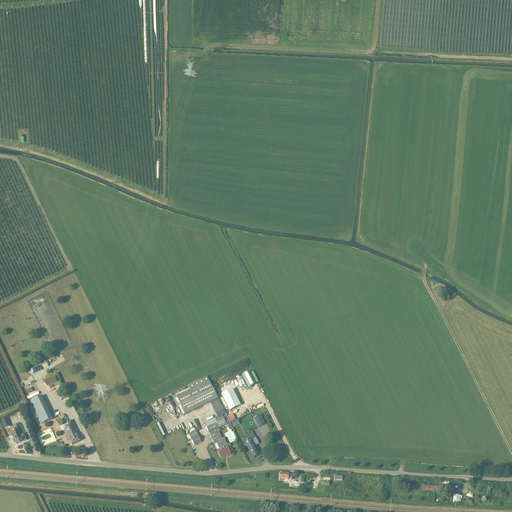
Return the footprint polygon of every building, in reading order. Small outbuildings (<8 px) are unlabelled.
[(56,376),(45,380),(48,386),(59,381),(56,376)] [(192,390),(178,396),(186,414),(211,403),(219,418),(205,424),(215,445),(217,444),(220,450),(217,451),(220,459),(225,457),(231,455),(230,452),(232,451),(229,445),(227,446),(224,439),(222,440),(218,432),(220,431),(219,429),(229,424),(207,377),(189,385),(189,386),(190,385),(192,390)] [(222,396),(229,412),(240,407),(232,391),(222,396)] [(30,402),(41,424),(53,419),(42,396),(30,402)] [(265,424),(260,415),(254,419),(258,428),(265,424)] [(7,418),(1,421),(3,425),(5,429),(10,427),(9,425),(7,418)] [(80,441),(77,434),(78,434),(72,421),(66,423),(69,429),(64,431),(68,439),(69,439),(72,445),(80,441)] [(11,433),(17,445),(27,440),(25,436),(24,434),(20,435),(18,430),(17,427),(13,429),(15,432),(11,433)] [(186,436),(189,441),(191,440),(194,446),(201,442),(196,431),(189,435),(186,436)] [(252,439),(245,442),(253,458),(259,455),(255,446),(259,444),(256,438),(252,440),(252,439)] [(287,473),(283,472),(283,474),(280,474),(280,480),(288,480),(292,481),(292,475),(289,475),(286,474),(287,473)] [(319,490),(329,491),(329,487),(330,478),(323,477),(323,482),(320,481),(319,486),(319,490)] [(448,493),(449,485),(423,484),(423,492),(448,493)]
